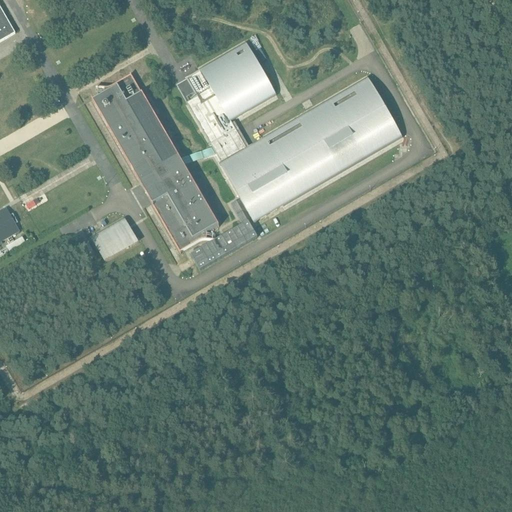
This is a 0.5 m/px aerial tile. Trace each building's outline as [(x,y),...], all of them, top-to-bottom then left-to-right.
[(0,43),(15,34),(0,7),(0,43)] [(344,23),(340,25),(346,35),(351,33),(344,23)] [(177,87),(213,149),(216,155),(256,224),(401,139),(367,80),(270,136),(265,138),(253,145),(246,149),(231,123),(276,97),(246,44),(199,71),(200,72),(186,80),(187,81),(177,87)] [(216,155),(213,149),(180,160),(132,76),(113,87),(110,88),(108,89),(106,89),(104,89),(104,96),(93,103),(142,187),(180,253),(201,242),(203,241),(205,241),(207,241),(207,233),(218,227),(183,166),(216,155)] [(333,198),(330,188),(320,192),(324,202),(333,198)] [(245,226),(193,256),(203,272),(259,238),(238,202),(233,205),(245,226)] [(0,244),(19,233),(15,225),(18,224),(13,215),(10,217),(5,209),(0,212),(0,244)] [(125,222),(92,241),(105,264),(139,244),(125,222)]
